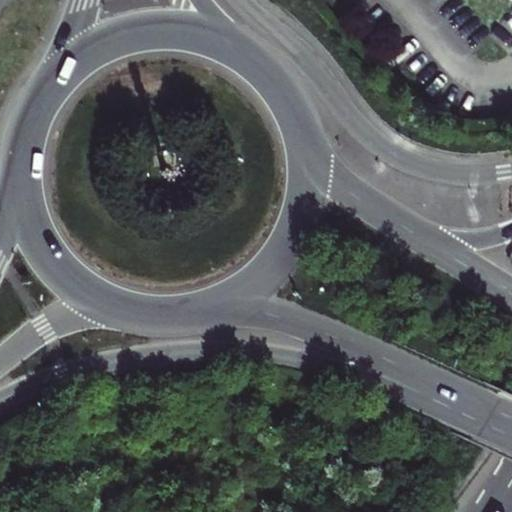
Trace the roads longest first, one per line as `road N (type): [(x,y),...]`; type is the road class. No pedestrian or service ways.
road 1 (primary): [(0,398),(109,360),(264,353),(310,359),(504,423)]
road 2 (motorway): [(511,172),(453,176),(392,155),(344,111),(296,48),(238,0)]
road 3 (primary): [(199,315),(266,314),(309,327),(504,423)]
road 4 (primary): [(199,315),(242,296),(289,244),(306,176),(298,130)]
road 5 (primary): [(258,69),(216,44),(143,35),(96,51),(57,81)]
road 6 (primary): [(21,166),(25,211),(55,270),(90,299),(132,316)]
road 7 (primary): [(405,229),(328,176),(298,130)]
road 8 (primary): [(0,362),(80,318),(132,316)]
road 9 (primary): [(511,294),(405,229)]
